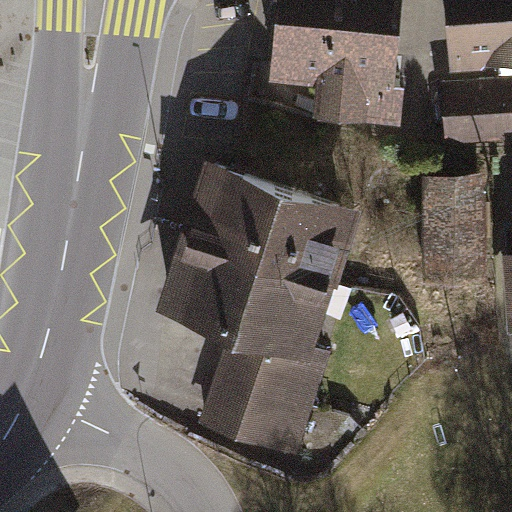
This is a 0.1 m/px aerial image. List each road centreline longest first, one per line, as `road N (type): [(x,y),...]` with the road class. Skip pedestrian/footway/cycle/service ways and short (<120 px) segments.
road 1 (secondary): [(33,393),(64,251),(100,0)]
road 2 (residential): [(33,393),(176,470),(208,511)]
